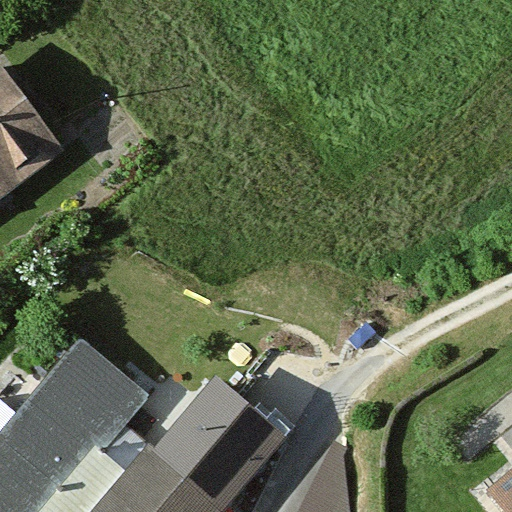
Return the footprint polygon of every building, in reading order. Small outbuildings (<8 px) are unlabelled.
[(0,66),(0,206),(66,160),(0,66)] [(78,342),(0,434),(0,511),(222,511),(151,453),(128,481),(100,457),(148,400),(78,342)] [(205,388),(151,453),(222,511),(228,511),(239,499),(280,450),(205,388)] [(334,511),(336,436),(300,511),(334,511)] [(511,511),(511,478),(488,498),(499,511),(511,511)]
